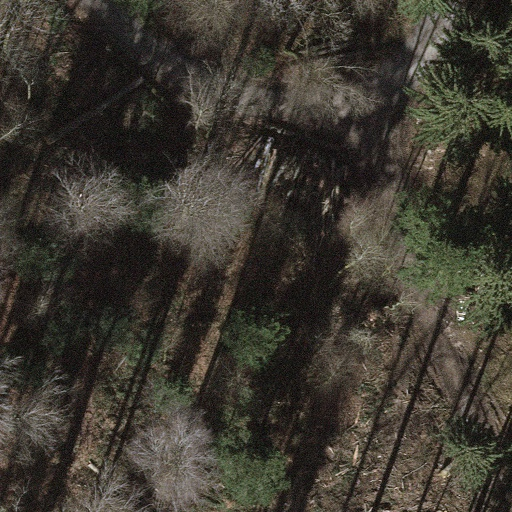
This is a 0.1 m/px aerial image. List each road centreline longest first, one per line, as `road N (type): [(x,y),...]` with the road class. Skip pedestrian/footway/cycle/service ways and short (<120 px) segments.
road 1 (track): [(337,105),(391,255),(505,511)]
road 2 (track): [(98,0),(188,89),(337,105),(404,74),(433,0)]
